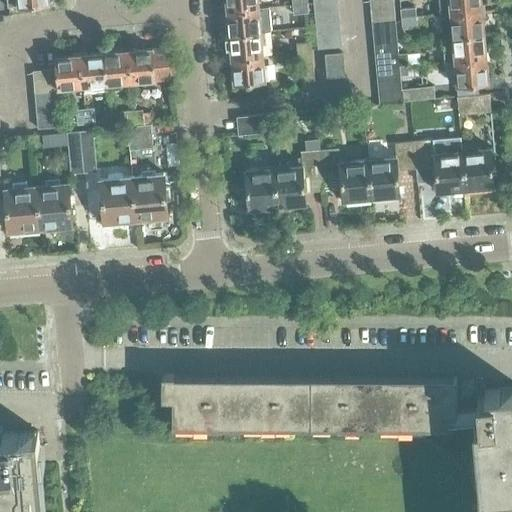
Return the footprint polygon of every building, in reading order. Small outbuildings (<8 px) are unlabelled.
[(225,0),(227,10),(259,7),(258,0),(225,0)] [(337,0),(336,0),(313,2),(314,13),(338,11),(337,0)] [(393,0),(369,0),(370,9),(394,7),(393,0)] [(439,0),(441,13),(449,12),(482,10),(481,0),(439,0)] [(308,12),(307,3),(292,4),(293,13),(308,12)] [(415,6),(400,8),(401,17),(416,15),(415,6)] [(229,34),(262,31),(259,7),(227,10),(229,34)] [(394,7),(370,9),(371,21),(395,18),(394,7)] [(441,13),(443,37),(451,36),(484,34),(482,10),(449,12),(441,13)] [(338,11),(314,13),(315,24),(339,22),(338,11)] [(417,25),(416,15),(401,17),(402,26),(417,25)] [(395,18),(371,21),(372,33),(396,30),(395,18)] [(339,22),(315,24),(316,35),(340,33),(339,22)] [(396,30),(372,33),(374,44),(397,41),(396,30)] [(264,55),(262,31),(229,34),(231,58),(264,55)] [(340,33),(316,35),(318,48),(341,46),(340,33)] [(445,61),(454,61),(486,57),(484,34),(451,36),(443,37),(445,61)] [(296,52),(312,51),(311,41),(296,43),(296,52)] [(397,41),(374,44),(375,55),(398,53),(397,41)] [(151,47),(129,49),(132,81),(170,78),(167,45),(151,46),(151,47)] [(107,84),(132,81),(129,49),(104,51),(107,84)] [(84,86),(107,84),(104,51),(80,53),(84,86)] [(312,51),(296,52),(297,57),(300,57),(303,84),(315,83),(312,51)] [(344,74),(342,51),(325,53),(327,75),(344,74)] [(57,68),(58,80),(58,88),(84,86),(80,53),(57,55),(56,55),(57,68)] [(376,67),(399,65),(399,56),(398,53),(375,55),(376,67)] [(422,65),(421,54),(406,56),(400,56),(401,67),(408,66),(422,65)] [(266,79),(264,55),(231,58),(233,81),(232,81),(232,82),(266,79)] [(486,57),(454,61),(456,84),(478,82),(489,81),(489,80),(488,80),(486,57)] [(399,65),(376,67),(377,78),(401,76),(399,65)] [(34,82),(58,80),(57,68),(32,70),(34,82)] [(401,76),(377,78),(378,90),(402,88),(401,76)] [(58,90),(58,88),(58,80),(34,82),(34,93),(58,90)] [(478,93),(478,82),(456,84),(457,95),(478,93)] [(434,84),(402,88),(403,100),(435,97),(434,84)] [(403,100),(402,88),(378,90),(379,102),(403,100)] [(59,102),(58,90),(34,93),(35,104),(59,102)] [(489,92),(478,93),(457,95),(458,114),(491,110),(489,92)] [(60,113),(59,102),(35,104),(36,115),(60,113)] [(94,107),(85,108),(86,123),(96,122),(94,107)] [(86,123),(85,108),(76,109),(77,117),(78,124),(86,123)] [(151,123),(149,109),(135,110),(136,124),(151,123)] [(136,124),(135,110),(125,111),(127,125),(128,125),(136,124)] [(270,130),(269,112),(236,116),(238,134),(270,130)] [(61,119),(60,113),(36,115),(38,128),(61,125),(61,119)] [(78,124),(77,117),(61,119),(61,125),(78,124)] [(405,126),(406,140),(414,140),(411,118),(406,119),(406,126),(405,126)] [(153,147),(151,123),(136,124),(128,125),(130,148),(153,147)] [(92,129),(80,130),(83,171),(96,170),(92,129)] [(71,172),(83,171),(80,130),(67,131),(71,172)] [(56,133),(43,134),(44,147),(51,146),(57,140),(56,133)] [(323,175),(321,148),(320,137),(305,139),(306,149),(300,150),(302,163),(272,166),(275,206),(305,203),(304,190),(305,190),(304,177),(323,175)] [(436,191),(465,188),(462,149),(434,151),(432,138),(414,140),(416,167),(432,165),(434,178),(435,178),(436,191)] [(396,154),(367,157),(370,197),(399,194),(398,182),(399,181),(398,168),(416,167),(414,140),(406,140),(395,142),(396,154)] [(370,197),(367,157),(339,159),(338,146),(321,148),(323,175),(338,174),(339,187),(341,187),(342,199),(370,197)] [(462,149),(465,188),(494,186),(493,173),(497,173),(496,163),(495,159),(491,159),(490,146),(462,149)] [(275,206),(272,166),(244,169),(245,182),(241,182),(242,192),(242,196),(246,196),(248,208),(275,206)] [(131,174),(136,219),(167,216),(167,217),(168,217),(164,171),(131,174)] [(105,221),(136,219),(131,174),(100,177),(104,222),(105,222),(105,221)] [(36,183),(41,228),(71,225),(71,226),(72,226),(68,180),(36,183)] [(41,228),(36,183),(4,186),(8,231),(10,231),(10,230),(41,228)] [(447,425),(447,412),(447,381),(174,378),(174,372),(162,373),(162,396),(173,396),(173,424),(447,425)] [(447,381),(447,412),(478,409),(479,421),(473,421),(481,511),(511,511),(511,386),(484,389),(484,394),(478,394),(457,395),(457,376),(453,376),(453,377),(456,377),(456,381),(447,381)] [(0,511),(40,511),(38,488),(36,467),(34,447),(39,447),(38,430),(2,433),(2,438),(0,438),(0,511)]
